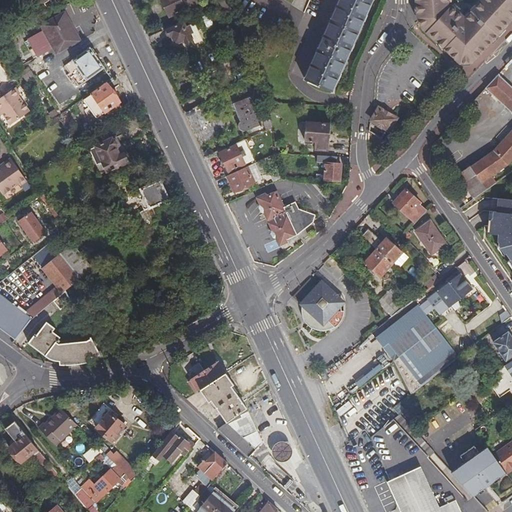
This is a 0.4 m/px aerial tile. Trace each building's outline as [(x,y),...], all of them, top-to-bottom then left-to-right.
[(185,9),(183,6),(180,0),(162,0),(169,16),(185,9)] [(342,0),(308,80),(334,92),(374,0),(373,0),(342,0)] [(511,0),(480,0),(465,18),(451,3),(450,0),(414,0),(416,16),(422,29),(460,64),(470,65),(511,19),(511,0)] [(54,48),(57,53),(79,41),(63,13),(41,25),(44,30),(27,40),(36,58),(54,48)] [(184,20),(166,28),(165,31),(167,35),(170,36),(170,37),(172,36),(174,41),(177,42),(182,40),(184,43),(192,40),(190,34),(192,33),(189,26),(187,27),(184,20)] [(152,44),(170,37),(170,36),(167,35),(165,31),(166,28),(148,36),(152,44)] [(249,45),(242,30),(236,33),(242,48),(249,45)] [(253,54),(249,45),(242,48),(247,57),(253,54)] [(75,58),(90,78),(105,67),(90,47),(75,58)] [(497,75),(485,88),(490,93),(498,101),(503,95),(500,92),(507,85),(497,75)] [(96,118),(105,112),(118,103),(119,102),(106,84),(92,94),(91,93),(82,99),(96,118)] [(498,101),(503,105),(511,96),(511,89),(507,85),(500,92),(503,95),(498,101)] [(0,97),(0,109),(3,113),(11,124),(29,111),(17,95),(20,94),(15,87),(0,97)] [(465,109),(470,114),(490,93),(485,88),(465,109)] [(234,102),(238,115),(241,121),(239,122),(238,123),(237,125),(237,126),(237,128),(239,130),(241,131),(244,131),(260,124),(255,111),(258,110),(257,106),(253,96),(234,102)] [(511,96),(503,105),(511,114),(511,131),(493,152),(507,165),(511,158),(511,96)] [(118,103),(105,112),(110,119),(123,110),(118,103)] [(376,113),(372,121),(388,131),(389,131),(396,118),(379,108),(376,113)] [(272,127),(270,119),(263,121),(267,129),(272,127)] [(305,130),(304,141),(314,141),(314,150),(328,150),(330,124),(305,122),(305,130)] [(125,163),(125,162),(127,161),(127,158),(125,154),(123,153),(120,153),(113,137),(94,146),(105,172),(125,163)] [(243,142),(235,145),(245,165),(252,162),(243,142)] [(222,159),(225,166),(229,173),(245,165),(235,145),(219,152),(222,159)] [(471,167),(476,174),(481,182),(482,182),(507,165),(493,152),(471,167)] [(335,157),(316,155),(316,163),(325,163),(324,176),(324,181),(338,182),(339,182),(340,164),(335,164),(335,157)] [(10,158),(4,163),(6,166),(0,170),(0,169),(0,191),(3,195),(19,184),(21,186),(27,181),(10,158)] [(25,170),(29,175),(37,170),(34,164),(25,170)] [(247,167),(227,176),(234,191),(254,182),(247,167)] [(463,185),(473,199),(487,189),(482,182),(481,182),(476,174),(463,185)] [(167,200),(158,181),(135,192),(143,211),(139,213),(146,231),(158,225),(151,207),(167,200)] [(393,203),(415,223),(426,211),(418,205),(420,203),(405,189),(393,203)] [(298,210),(297,206),(296,202),(294,203),(284,207),(276,191),(267,195),(266,193),(258,197),(268,219),(280,214),(281,217),(270,223),(279,244),(287,241),(286,239),(296,234),(299,232),(305,228),(312,223),(312,222),(313,218),(314,216),(306,213),(298,210)] [(63,224),(42,194),(38,196),(59,226),(63,224)] [(461,197),(455,202),(459,208),(466,204),(461,197)] [(498,244),(505,254),(509,260),(511,263),(511,201),(501,201),(500,214),(496,213),(495,218),(492,218),(490,235),(497,235),(496,242),(498,244)] [(486,235),(490,235),(492,218),(495,218),(496,213),(488,213),(486,235)] [(431,221),(415,232),(430,255),(446,245),(431,221)] [(55,232),(57,235),(66,228),(63,224),(59,226),(53,230),(55,232)] [(362,237),(376,249),(391,263),(401,252),(386,239),(382,242),(368,229),(362,237)] [(45,244),(49,242),(57,235),(55,232),(43,242),(45,244)] [(71,244),(59,254),(79,278),(90,269),(71,244)] [(502,256),(505,254),(498,244),(497,249),(502,256)] [(370,268),(375,273),(379,276),(385,269),(391,263),(376,249),(364,263),(370,268)] [(30,308),(35,314),(51,301),(64,291),(79,278),(59,254),(41,267),(57,287),(30,308)] [(446,309),(473,289),(468,283),(466,284),(463,281),(465,279),(461,272),(434,293),(424,300),(436,316),(446,309)] [(431,286),(435,282),(428,273),(423,276),(431,286)] [(321,332),(325,332),(327,332),(331,331),(335,329),(339,325),(341,321),(342,319),(343,315),(343,311),(341,311),(341,306),(341,298),(321,279),(300,303),(307,312),(308,325),(310,328),(314,330),(317,332),(321,332)] [(64,291),(51,301),(59,310),(69,301),(64,291)] [(385,293),(376,302),(390,315),(399,306),(385,293)] [(29,318),(0,295),(0,328),(14,339),(29,318)] [(391,317),(371,332),(394,361),(410,394),(458,357),(414,299),(391,317)] [(308,325),(307,312),(300,303),(299,304),(301,307),(301,308),(301,310),(302,315),(302,317),(304,320),(305,322),(308,325)] [(45,356),(55,341),(59,337),(51,331),(54,328),(45,321),(35,334),(34,333),(27,343),(45,356)] [(493,342),(506,361),(511,356),(511,337),(508,332),(493,342)] [(58,343),(55,341),(45,356),(48,358),(52,360),(54,361),(58,361),(58,364),(64,365),(73,365),(88,362),(88,357),(99,355),(90,339),(86,341),(58,343)] [(204,372),(211,382),(225,374),(218,363),(204,372)] [(197,391),(199,390),(211,382),(204,372),(190,380),(197,391)] [(226,422),(245,408),(231,386),(233,385),(225,374),(211,382),(199,390),(207,403),(211,401),(226,422)] [(138,406),(134,415),(142,419),(145,410),(138,406)] [(245,408),(226,422),(255,449),(262,442),(245,408)] [(54,423),(51,420),(46,425),(44,423),(38,428),(55,446),(77,426),(61,410),(53,417),(54,418),(56,420),(54,423)] [(108,413),(95,429),(111,442),(124,426),(108,413)] [(412,429),(398,414),(370,436),(389,481),(387,481),(400,511),(460,511),(454,500),(438,507),(420,467),(404,475),(432,452),(412,429)] [(163,427),(171,434),(181,423),(173,416),(163,427)] [(47,463),(13,422),(3,430),(15,444),(8,449),(20,463),(31,454),(42,467),(47,463)] [(184,457),(192,447),(179,436),(171,446),(184,457)] [(511,441),(492,455),(506,475),(511,470),(511,441)] [(90,462),(102,451),(96,444),(84,456),(90,462)] [(493,480),(504,472),(487,448),(480,454),(474,448),(461,459),(467,466),(455,476),(472,495),(487,484),(490,489),(496,484),(493,480)] [(225,464),(214,453),(203,465),(201,463),(197,467),(211,480),(225,464)] [(108,471),(93,487),(102,496),(117,480),(108,471)] [(198,497),(205,489),(209,484),(205,481),(194,493),(198,497)] [(214,487),(212,490),(234,508),(236,505),(214,487)] [(230,511),(234,508),(212,490),(209,493),(205,489),(198,497),(190,507),(194,511),(195,511),(230,511)] [(274,511),(275,510),(267,503),(259,511),(274,511)]
